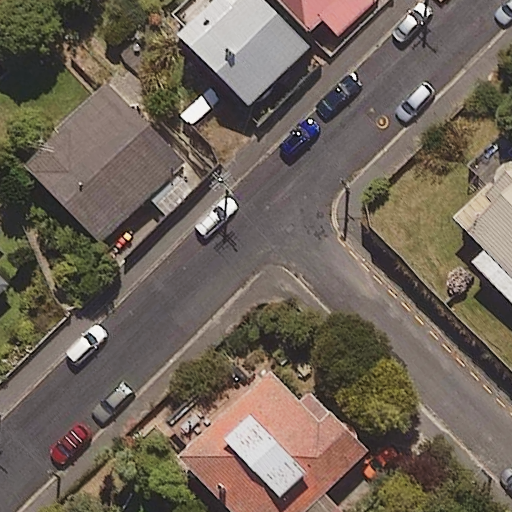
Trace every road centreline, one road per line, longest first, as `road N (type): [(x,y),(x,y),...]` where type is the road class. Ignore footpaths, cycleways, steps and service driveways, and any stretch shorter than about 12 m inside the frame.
road 1 (residential): [(265,212),(0,474)]
road 2 (residential): [(265,212),(511,455)]
road 3 (residential): [(477,0),(265,212)]
